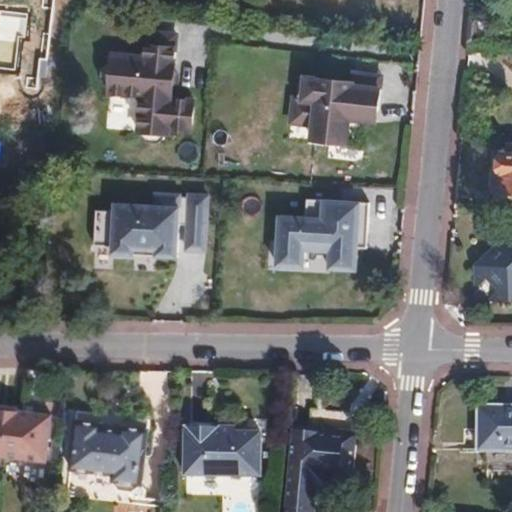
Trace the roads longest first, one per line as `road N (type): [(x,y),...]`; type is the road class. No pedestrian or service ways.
road 1 (residential): [(0,345),(414,350)]
road 2 (residential): [(449,0),(414,350)]
road 3 (residential): [(414,350),(398,511)]
